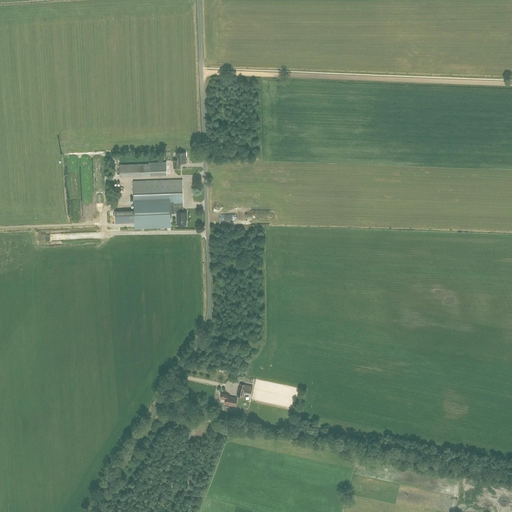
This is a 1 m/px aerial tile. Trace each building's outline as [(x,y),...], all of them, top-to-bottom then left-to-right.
[(174,168),(180,168),(180,163),(186,163),(186,152),(176,153),(176,163),(173,163),(174,168)] [(120,176),(167,174),(166,162),(149,163),(149,164),(120,165),(120,176)] [(134,207),(135,211),(135,223),(135,228),(171,227),(171,214),(173,213),(177,213),(177,225),(186,224),(186,217),(187,217),(187,212),(183,212),(183,205),(182,180),(133,181),(134,207)] [(115,223),(135,223),(135,211),(114,211),(115,223)] [(248,384),(241,383),(240,384),(239,388),(238,388),(237,396),(243,397),(243,396),(246,396),(246,391),(251,392),(253,386),(248,385),(248,384)] [(235,407),(237,398),(227,396),(228,394),(222,393),(221,397),(226,399),(225,404),(235,407)]
